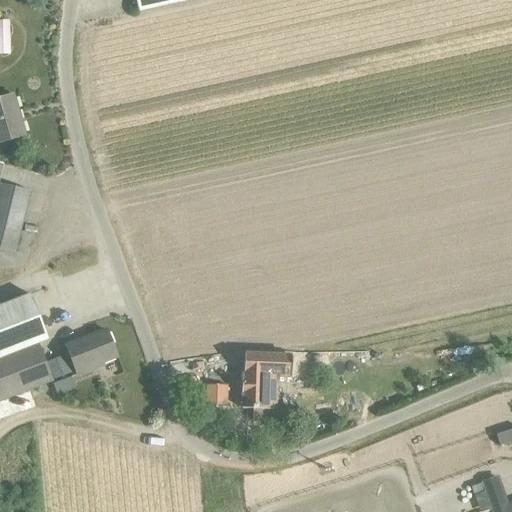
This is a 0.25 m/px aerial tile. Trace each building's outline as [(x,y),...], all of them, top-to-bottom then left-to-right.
[(193,0),(135,0),(138,12),(193,0)] [(10,19),(0,18),(0,52),(9,53),(10,19)] [(0,98),(0,142),(24,135),(13,95),(0,98)] [(0,250),(13,254),(29,192),(0,184),(0,172),(2,164),(0,163),(0,250)] [(38,349),(36,344),(47,340),(29,295),(0,306),(0,400),(51,381),(40,354),(42,353),(40,348),(38,349)] [(101,362),(116,356),(106,331),(65,347),(75,375),(102,365),(101,362)] [(243,372),(242,408),(272,409),(273,395),(271,395),(271,371),(284,371),(284,357),(253,356),(253,372),(243,372)] [(52,381),(57,394),(75,388),(71,375),(52,381)] [(227,385),(205,385),(205,405),(226,406),(227,385)] [(485,493),(491,511),(511,511),(511,505),(504,508),(498,489),(485,493)]
